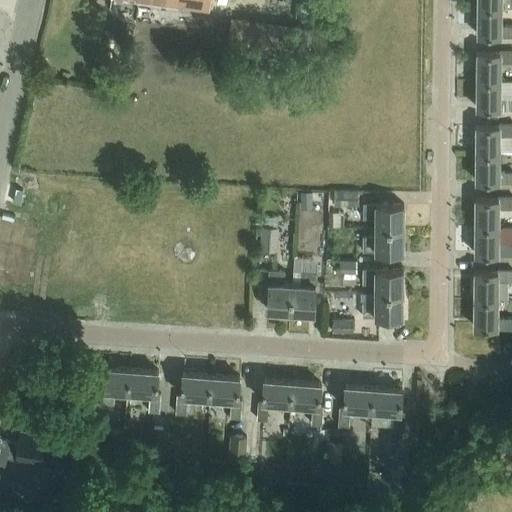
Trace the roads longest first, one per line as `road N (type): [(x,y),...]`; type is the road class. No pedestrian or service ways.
road 1 (unclassified): [(441,359),(0,330)]
road 2 (unclassified): [(441,359),(445,0)]
road 3 (tertiary): [(0,129),(25,9)]
